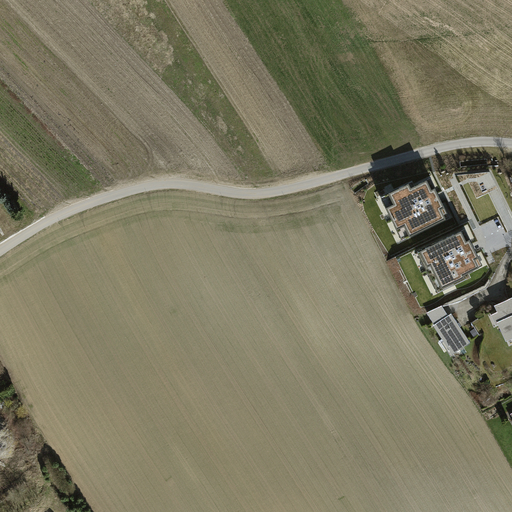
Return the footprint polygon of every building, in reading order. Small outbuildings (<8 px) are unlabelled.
[(493,173),(480,178),(485,191),(498,185),(493,173)] [(409,183),(382,197),(402,240),(445,218),(440,208),(444,206),(435,187),(431,189),(427,179),(411,187),(409,183)] [(471,276),(469,272),(479,267),(474,258),(478,256),(470,239),(466,241),(461,231),(418,251),(439,292),(471,276)] [(511,296),(491,306),(498,321),(501,320),(508,335),(511,333),(511,296)] [(453,311),(433,324),(450,352),(470,340),(453,311)]
